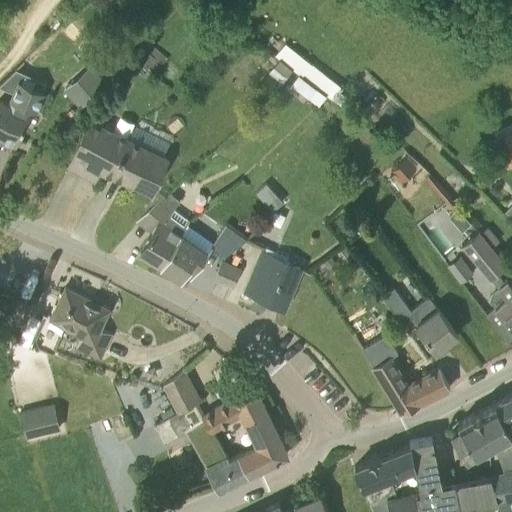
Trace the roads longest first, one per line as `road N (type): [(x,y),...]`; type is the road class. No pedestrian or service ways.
road 1 (residential): [(337,438),(246,335),(0,212)]
road 2 (residential): [(337,438),(396,432),(511,373)]
road 3 (residential): [(194,511),(300,469),(311,451),(337,438)]
